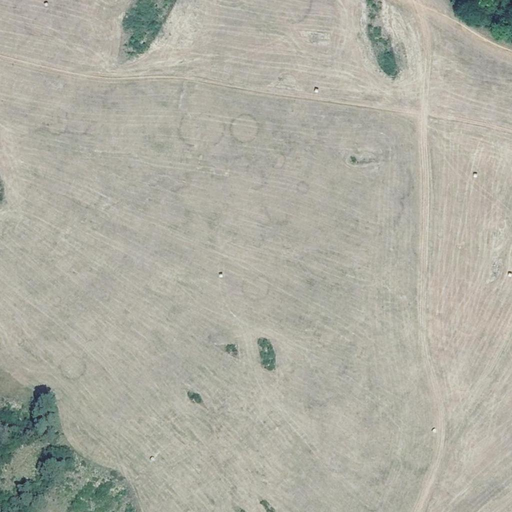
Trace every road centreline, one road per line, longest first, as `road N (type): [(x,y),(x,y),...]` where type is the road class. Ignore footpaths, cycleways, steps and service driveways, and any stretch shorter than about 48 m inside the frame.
road 1 (track): [(0,45),(78,71),(190,74),(511,131)]
road 2 (track): [(442,457),(441,404),(425,339),(425,0)]
road 3 (track): [(442,457),(511,326)]
